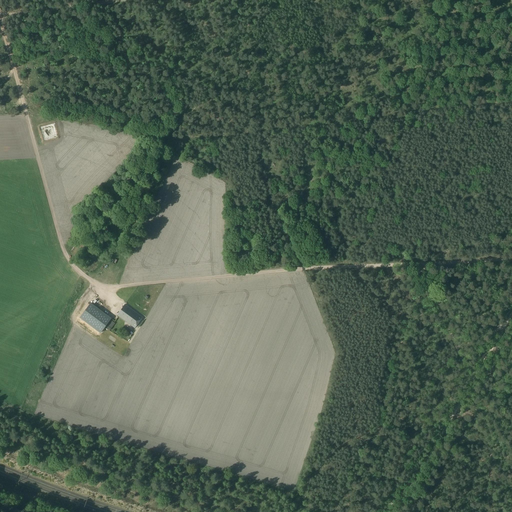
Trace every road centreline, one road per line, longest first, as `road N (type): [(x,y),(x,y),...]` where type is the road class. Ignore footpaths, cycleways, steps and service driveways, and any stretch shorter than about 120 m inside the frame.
road 1 (track): [(511,257),(114,287)]
road 2 (track): [(0,16),(61,246),(81,274),(114,287)]
road 3 (track): [(236,511),(0,430)]
road 4 (track): [(412,479),(511,313)]
road 5 (track): [(423,263),(473,379)]
